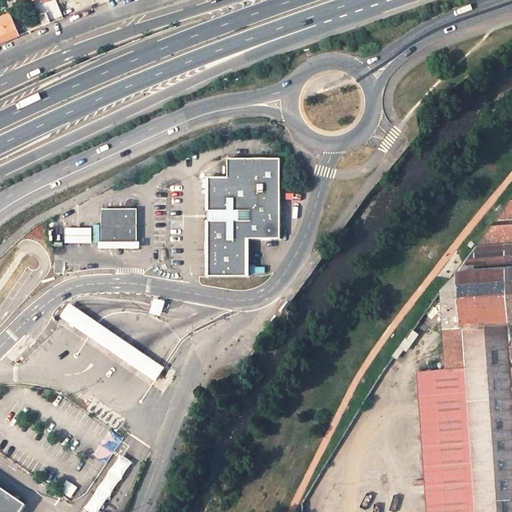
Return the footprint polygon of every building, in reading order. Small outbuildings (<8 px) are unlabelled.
[(54,0),(48,3),(55,20),(63,16),(56,0),(54,0)] [(12,14),(3,18),(6,26),(0,28),(0,43),(13,39),(22,35),(12,14)] [(45,26),(52,24),(48,14),(41,17),(41,18),(45,26)] [(45,26),(41,18),(35,21),(39,29),(45,26)] [(212,268),(226,269),(250,269),(251,231),(285,229),(286,150),(259,150),(233,150),(233,169),(212,170),(212,203),(216,204),(216,213),(211,213),(212,268)] [(511,203),(478,250),(511,248),(511,203)] [(99,212),(99,245),(134,245),(133,211),(99,212)] [(62,231),(62,245),(87,245),(87,231),(62,231)] [(511,511),(511,248),(478,250),(459,276),(442,292),(447,382),(430,383),(423,406),(401,408),(409,509),(477,504),(478,511),(511,511)] [(0,264),(0,278),(7,283),(18,267),(5,258),(0,264)] [(125,341),(71,304),(62,317),(112,351),(157,381),(165,369),(125,341)] [(415,330),(392,361),(396,364),(403,354),(407,357),(423,335),(415,330)] [(100,511),(135,463),(122,454),(85,508),(90,511),(100,511)] [(0,511),(21,511),(27,505),(0,486),(0,511)]
